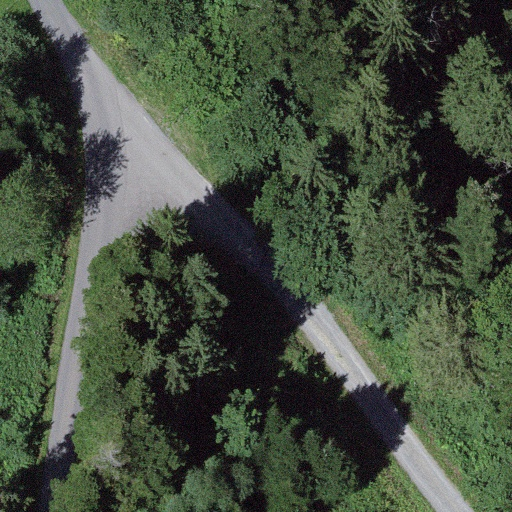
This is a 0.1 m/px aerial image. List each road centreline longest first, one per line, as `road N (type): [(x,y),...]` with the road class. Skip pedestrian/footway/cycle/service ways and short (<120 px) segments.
road 1 (unclassified): [(43,0),(105,117),(116,252),(68,511)]
road 2 (track): [(105,117),(278,285),(450,511)]
